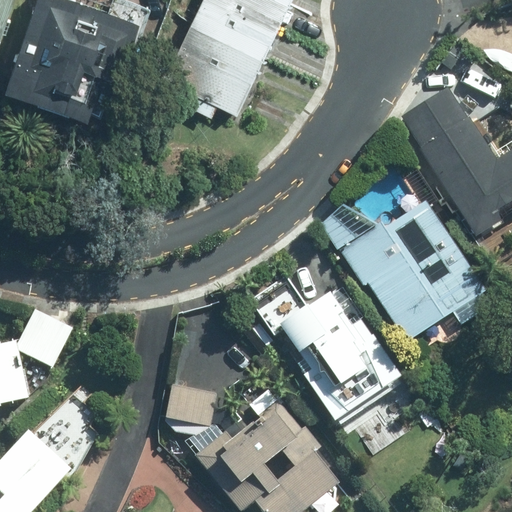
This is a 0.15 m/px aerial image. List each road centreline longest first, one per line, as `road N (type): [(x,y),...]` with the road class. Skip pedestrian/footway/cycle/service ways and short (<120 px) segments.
road 1 (residential): [(351,116),(308,196),(236,250),(187,274),(94,286),(0,272)]
road 2 (residential): [(0,231),(73,244),(203,222),(243,201),(351,116)]
